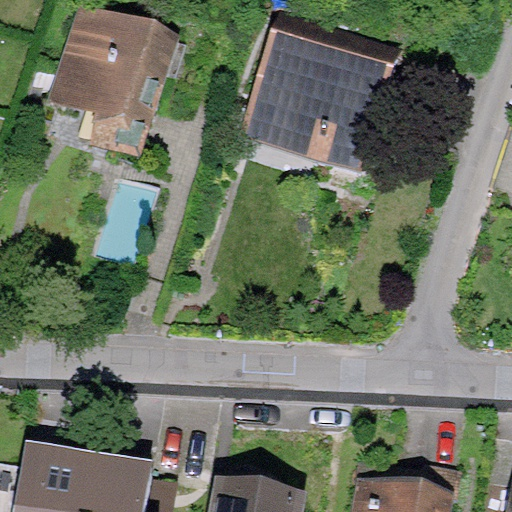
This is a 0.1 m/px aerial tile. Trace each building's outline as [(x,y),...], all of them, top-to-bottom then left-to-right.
[(187,56),(80,19),(47,114),(98,131),(89,156),(137,173),(166,90),(175,93),(187,56)] [(397,66),(279,28),(240,148),(359,186),(397,66)] [(85,511),(92,473),(24,462),(15,511),(85,511)] [(142,511),(148,482),(92,473),(85,511),(142,511)] [(447,511),(359,495),(355,511),(447,511)]
